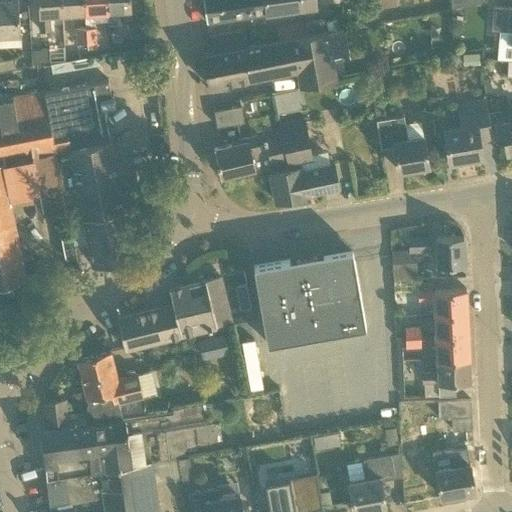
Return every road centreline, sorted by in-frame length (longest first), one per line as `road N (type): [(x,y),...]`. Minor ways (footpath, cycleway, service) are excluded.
road 1 (residential): [(497,511),(486,196)]
road 2 (residential): [(486,196),(298,229),(242,232),(189,219)]
road 3 (tertiary): [(0,384),(166,250),(189,219)]
road 4 (tertiary): [(189,219),(174,0)]
